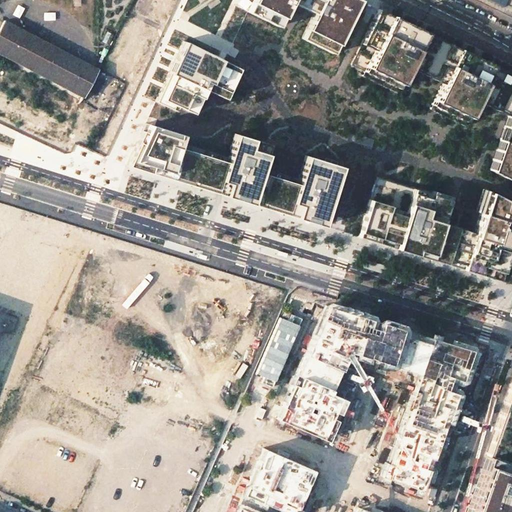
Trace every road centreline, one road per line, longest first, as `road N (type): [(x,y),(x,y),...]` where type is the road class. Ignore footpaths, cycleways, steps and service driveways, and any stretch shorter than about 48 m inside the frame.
road 1 (residential): [(0,180),(309,276)]
road 2 (residential): [(309,276),(207,511)]
road 3 (residential): [(309,276),(506,336)]
road 4 (residential): [(445,511),(506,336)]
